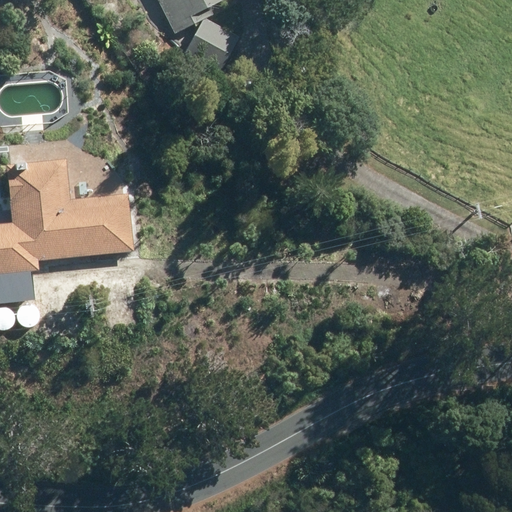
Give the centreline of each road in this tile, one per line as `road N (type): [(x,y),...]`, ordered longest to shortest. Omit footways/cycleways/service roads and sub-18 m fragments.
road 1 (unclassified): [(0,504),(138,500),(241,471),(410,386),(511,371)]
road 2 (track): [(511,248),(350,155),(260,0)]
